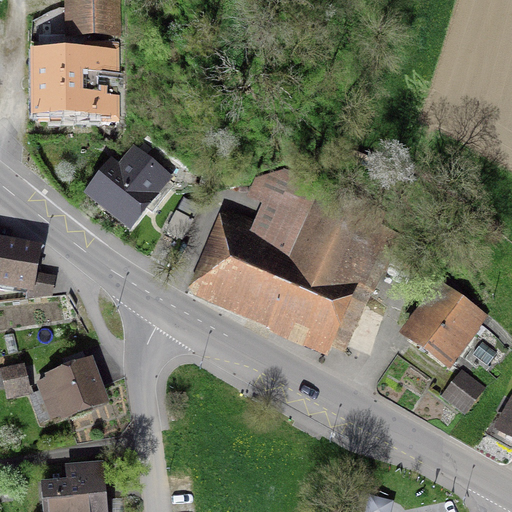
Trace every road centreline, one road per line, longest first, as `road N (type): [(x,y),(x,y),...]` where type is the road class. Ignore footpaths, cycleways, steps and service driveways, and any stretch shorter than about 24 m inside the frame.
road 1 (tertiary): [(169,306),(511,493)]
road 2 (residential): [(169,306),(143,366),(154,511)]
road 3 (tertiary): [(0,182),(169,306)]
